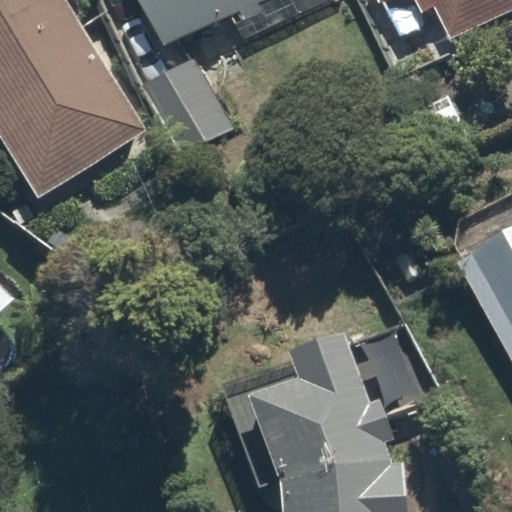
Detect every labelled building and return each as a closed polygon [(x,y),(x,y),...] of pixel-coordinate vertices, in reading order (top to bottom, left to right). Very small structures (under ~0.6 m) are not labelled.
[(145,132),(62,0),(0,0),(0,137),(38,198),(145,132)] [(144,0),(164,43),(258,0),(144,0)] [(511,8),(511,0),(372,0),(376,6),(388,0),(415,0),(421,12),(434,5),(450,39),(511,8)] [(193,58),(142,84),(180,156),(230,130),(193,58)] [(511,232),(458,262),(511,361),(511,232)] [(0,312),(13,299),(0,286),(0,312)] [(345,333),(289,352),(298,376),(250,393),(280,480),(282,511),(407,511),(404,461),(392,462),(385,441),(394,438),(380,399),(369,403),(345,333)]
